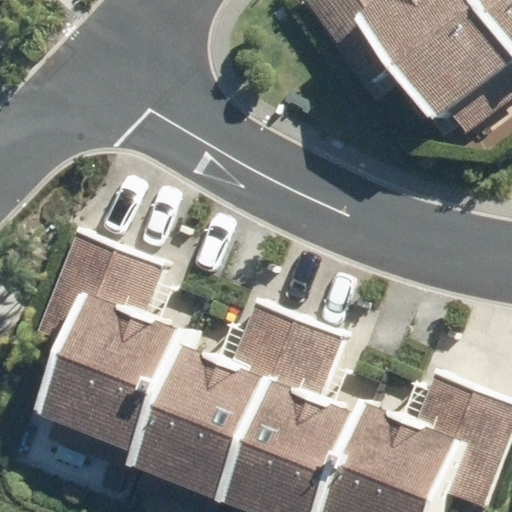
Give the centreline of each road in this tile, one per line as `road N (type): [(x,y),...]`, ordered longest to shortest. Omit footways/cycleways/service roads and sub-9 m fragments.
road 1 (residential): [(101,69),(344,209),(511,259)]
road 2 (residential): [(101,69),(0,168)]
